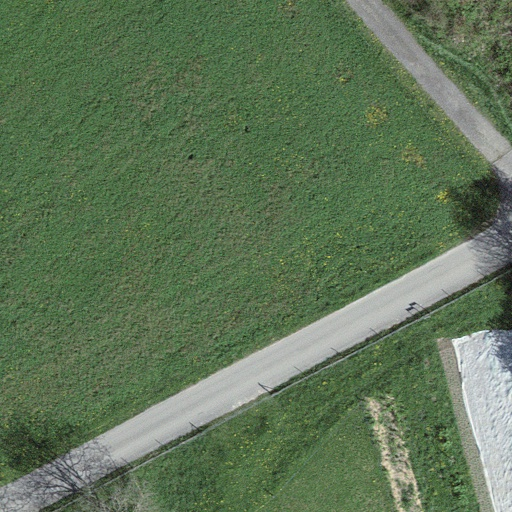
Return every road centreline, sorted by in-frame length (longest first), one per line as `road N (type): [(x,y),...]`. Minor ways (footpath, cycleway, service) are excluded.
road 1 (tertiary): [(2,511),(511,237)]
road 2 (track): [(511,170),(361,0)]
